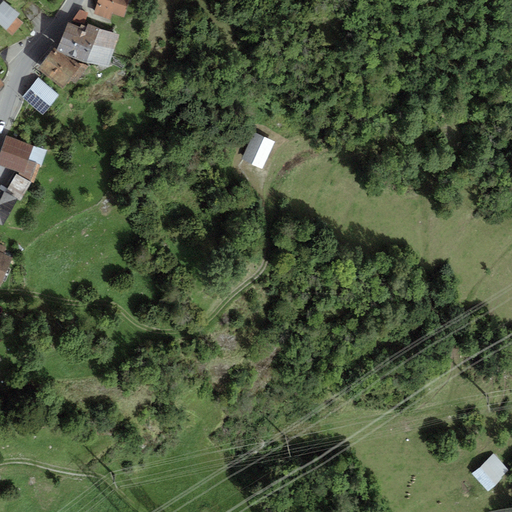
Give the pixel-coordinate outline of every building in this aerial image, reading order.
[(16,17),(19,13),(4,0),(0,5),(0,25),(13,36),(23,22),(16,17)] [(97,0),(93,14),(111,20),(113,14),(124,18),(128,4),(130,5),(131,0),(97,0)] [(84,25),(88,13),(79,10),(72,21),(84,25)] [(68,23),(62,38),(114,51),(119,36),(88,24),(87,27),(81,25),(79,27),(68,23)] [(114,51),(62,38),(57,50),(56,51),(71,58),(109,66),(114,51)] [(57,50),(54,48),(37,69),(61,89),(80,66),(71,58),(56,51),(57,50)] [(59,96),(39,78),(22,97),(42,115),(59,96)] [(46,150),(6,136),(0,152),(0,165),(19,173),(18,175),(31,183),(33,184),(40,166),(41,167),(46,150)] [(275,146),(253,137),(242,163),(264,172),(275,146)] [(18,175),(16,174),(7,188),(5,192),(17,199),(17,200),(20,201),(31,183),(18,175)] [(17,200),(17,199),(5,192),(0,189),(0,224),(2,226),(17,200)] [(0,285),(12,258),(3,254),(0,252),(0,285)] [(491,457),(468,477),(484,495),(507,475),(491,457)]
